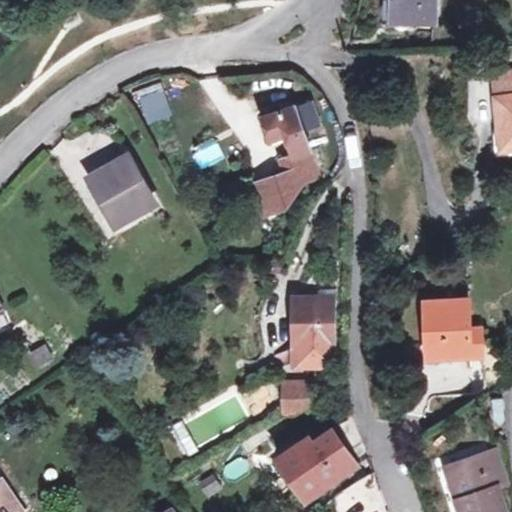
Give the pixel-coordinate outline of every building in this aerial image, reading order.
[(442,35),(444,0),(401,0),(400,33),(442,35)] [(511,76),(498,78),(499,154),(511,154),(511,76)] [(164,84),(136,88),(140,113),(168,109),(164,84)] [(300,160),(316,155),(308,134),(321,129),(313,106),(267,122),(275,145),(292,139),(300,160)] [(325,183),(316,155),(300,160),(295,162),(300,175),(264,188),(275,218),(288,214),(303,191),(325,183)] [(120,232),(160,208),(135,164),(99,183),(113,207),(108,210),(120,232)] [(0,320),(12,315),(0,289),(0,320)] [(475,331),(474,300),(432,302),(434,359),(486,358),(486,331),(475,331)] [(300,369),(335,369),(333,304),(299,304),(300,369)] [(43,369),(57,360),(49,347),(35,356),(43,369)] [(309,417),(309,387),(283,387),(283,417),(309,417)] [(309,387),(309,417),(318,417),(318,387),(309,387)] [(312,502),(361,468),(335,432),(318,443),(315,439),(283,461),(312,502)] [(511,487),(511,484),(499,450),(460,467),(472,504),(465,506),(467,511),(511,511),(511,510),(505,490),(511,487)] [(242,456),(222,470),(232,484),(252,469),(242,456)] [(0,482),(0,511),(3,511),(17,503),(2,482),(0,482)]
